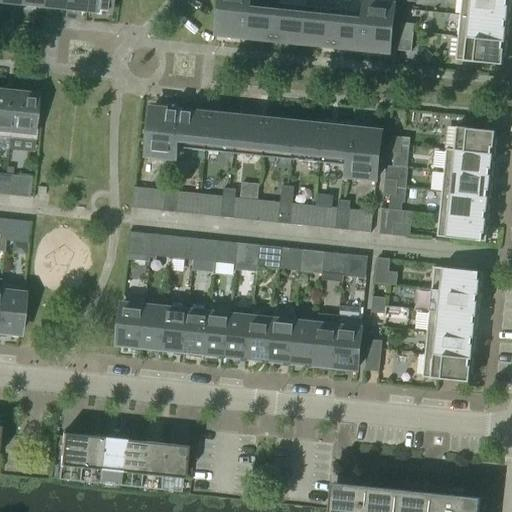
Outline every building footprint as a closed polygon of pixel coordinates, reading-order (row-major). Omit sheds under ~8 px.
[(63,0),(63,6),(85,9),(85,0),(63,0)] [(85,0),(85,9),(108,11),(109,0),(85,0)] [(219,0),(216,34),(246,37),(250,0),(249,0),(219,0)] [(277,3),(250,0),(246,37),(273,40),(277,3)] [(510,13),(511,0),(461,0),(460,15),(509,20),(507,19),(508,13),(510,13)] [(363,12),(359,48),(389,52),(394,5),(364,2),(363,3),(364,3),(363,12)] [(306,6),(277,3),(273,40),(302,43),(306,6)] [(106,13),(0,4),(0,21),(105,30),(106,13)] [(334,9),(306,6),(302,43),(331,46),(334,9)] [(363,12),(334,9),(331,46),(359,48),(363,12)] [(508,35),(509,20),(460,15),(458,37),(507,42),(507,41),(505,41),(505,34),(508,35)] [(414,24),(401,23),(400,31),(414,32),(414,24)] [(414,32),(400,31),(398,51),(412,53),(414,32)] [(505,57),(507,42),(458,37),(455,60),(463,61),(481,63),(502,65),(503,57),(505,57)] [(14,94),(0,92),(0,135),(9,137),(14,94)] [(14,94),(9,137),(35,139),(37,115),(34,114),(36,96),(14,94)] [(176,148),(177,148),(180,111),(150,108),(145,155),(176,158),(176,157),(175,157),(176,148)] [(180,111),(177,148),(205,151),(209,114),(180,111)] [(205,151),(232,153),(236,117),(209,114),(205,151)] [(236,117),(232,153),(260,156),(264,120),(236,117)] [(260,156),(288,159),(291,123),(264,120),(260,156)] [(288,159),(317,162),(321,126),(291,123),(288,159)] [(321,126),(317,162),(347,165),(346,174),(345,176),(347,176),(352,129),(321,126)] [(494,139),(495,131),(474,129),(456,127),(454,150),(446,149),(446,150),(495,155),(497,140),(494,139)] [(352,129),(347,176),(376,179),(381,132),(352,129)] [(388,144),(401,145),(402,137),(389,136),(388,144)] [(388,144),(387,152),(400,153),(401,145),(388,144)] [(495,156),(495,155),(446,150),(444,171),(493,176),(494,162),(492,162),(493,155),(495,156)] [(493,177),(493,176),(444,171),(441,193),(491,198),(492,184),(490,183),(490,177),(493,177)] [(0,184),(11,186),(12,177),(0,175),(0,184)] [(397,180),(384,179),(383,187),(396,188),(397,180)] [(169,212),(172,183),(166,182),(163,211),(169,212)] [(178,183),(172,183),(169,212),(175,212),(178,183)] [(11,186),(0,184),(0,194),(10,195),(11,186)] [(38,186),(37,194),(45,195),(46,187),(38,186)] [(383,195),(396,196),(396,188),(383,187),(383,195)] [(223,188),(220,217),(226,218),(229,188),(223,188)] [(229,188),(226,218),(232,218),(235,189),(229,188)] [(491,199),(491,198),(441,193),(439,214),(488,219),(490,205),(487,205),(488,198),(491,199)] [(286,194),(280,194),(277,223),(283,223),(286,194)] [(286,194),(283,223),(289,224),(292,195),(286,194)] [(338,200),(335,229),(340,229),(343,200),(338,200)] [(343,200),(340,229),(347,230),(350,201),(343,200)] [(138,205),(138,219),(160,219),(161,205),(138,205)] [(402,224),(404,211),(381,209),(379,234),(392,235),(393,223),(402,224)] [(488,220),(488,219),(439,214),(437,237),(486,242),(488,227),(485,226),(486,220),(488,220)] [(14,237),(15,221),(7,220),(6,236),(14,237)] [(143,234),(141,250),(150,251),(152,235),(143,234)] [(152,235),(150,251),(157,252),(159,236),(152,235)] [(187,239),(185,255),(193,256),(195,240),(187,239)] [(195,240),(193,256),(201,256),(202,241),(195,240)] [(230,244),(229,259),(236,260),(238,244),(230,244)] [(238,244),(236,260),(244,261),(245,245),(238,244)] [(279,265),(281,249),(274,248),(273,264),(279,265)] [(279,265),(287,265),(288,250),(281,249),(279,265)] [(315,252),(314,268),(322,269),(324,253),(315,252)] [(344,271),(345,256),(324,253),(322,269),(344,271)] [(353,256),(345,256),(344,271),(365,274),(366,258),(353,256)] [(434,267),(431,289),(480,294),(478,293),(479,287),(481,287),(483,272),(434,267)] [(387,285),(396,286),(397,273),(388,272),(387,285)] [(0,332),(18,334),(21,305),(23,285),(22,284),(0,281),(0,332)] [(479,309),(480,294),(431,289),(429,311),(478,316),(478,315),(476,315),(476,308),(479,309)] [(145,306),(146,297),(124,295),(123,295),(121,315),(118,344),(140,347),(144,305),(145,306)] [(371,305),(384,306),(385,298),(372,297),(371,305)] [(205,353),(210,304),(188,302),(187,310),(183,351),(205,353)] [(205,353),(226,356),(230,314),(231,315),(232,306),(210,304),(205,353)] [(162,349),(166,308),(145,306),(144,305),(140,347),(162,349)] [(370,313),(383,314),(384,306),(371,305),(370,313)] [(226,356),(248,358),(252,317),(253,308),(232,306),(231,315),(230,314),(226,356)] [(162,349),(183,351),(187,310),(166,308),(162,349)] [(248,358),(269,360),(274,310),(266,310),(265,318),(252,317),(248,358)] [(269,360),(291,362),(295,321),(296,313),(274,310),(269,360)] [(477,330),(478,316),(429,311),(427,332),(476,337),(473,337),(474,330),(477,330)] [(316,323),(312,365),(334,367),(339,317),(339,316),(317,314),(316,323)] [(339,317),(334,367),(356,369),(359,340),(361,320),(360,320),(339,317)] [(312,365),(316,323),(295,321),(291,362),(312,365)] [(474,352),(476,337),(427,332),(424,354),(474,359),(474,358),(471,358),(472,351),(474,352)] [(368,339),(367,348),(381,349),(382,341),(368,339)] [(364,370),(379,372),(381,349),(367,348),(364,370)] [(472,374),(474,359),(424,354),(422,377),(430,378),(469,382),(470,374),(472,374)] [(59,465),(79,467),(83,435),(62,433),(59,465)] [(100,469),(103,437),(83,435),(79,467),(100,469)] [(121,471),(124,439),(103,437),(100,469),(121,471)] [(124,439),(121,471),(141,473),(144,442),(124,439)] [(144,442),(141,473),(162,476),(165,444),(144,442)] [(165,444),(162,476),(182,478),(186,446),(165,444)] [(477,511),(479,499),(364,487),(363,494),(330,490),(329,509),(328,511),(477,511)]
